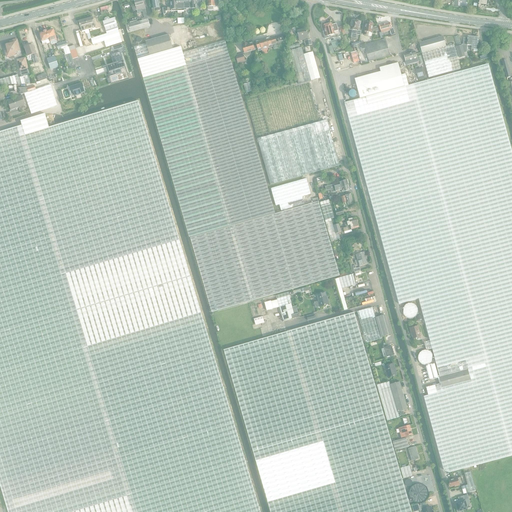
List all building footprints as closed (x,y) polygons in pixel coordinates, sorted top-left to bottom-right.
[(146,9),(143,0),(138,0),(134,1),(136,6),(132,7),(134,11),(137,10),(138,13),(143,12),(142,10),(146,9)] [(189,0),(190,10),(200,10),(200,0),(189,0)] [(220,6),(219,0),(207,0),(208,2),(207,2),(208,10),(212,9),(212,6),(215,6),(220,6)] [(93,17),(86,19),(89,29),(96,27),(94,23),(95,23),(93,17)] [(102,35),(91,38),(93,45),(104,41),(106,47),(122,42),(115,17),(103,21),(107,33),(102,35)] [(86,19),(79,21),(81,27),(82,31),(85,31),(85,33),(87,34),(90,33),(89,29),(86,19)] [(150,26),(147,19),(128,24),(130,32),(150,26)] [(359,22),(359,21),(358,20),(357,20),(356,21),(353,20),(352,26),(350,26),(350,30),(352,30),(351,37),(356,38),(356,35),(360,35),(361,31),(358,31),(359,22)] [(373,24),(372,23),(371,22),(370,23),(366,23),(365,35),(368,35),(369,32),(372,32),(378,31),(377,26),(373,27),(373,24)] [(385,24),(379,25),(382,33),(387,31),(390,30),(391,30),(392,30),(391,27),(391,25),(390,22),(385,24)] [(338,30),(337,27),(336,24),(332,25),(332,23),(324,25),(325,32),(323,32),(325,38),(330,37),(329,35),(334,34),(334,31),(338,30)] [(54,29),(47,31),(49,39),(50,42),(51,42),(52,44),(57,43),(57,42),(57,41),(57,40),(54,29)] [(302,40),(308,39),(306,29),(297,31),(299,41),(302,40)] [(44,32),(40,33),(42,41),(49,39),(47,31),(47,30),(47,31),(46,30),(45,30),(44,31),(43,32),(44,32)] [(141,37),(141,36),(141,35),(140,34),(139,33),(138,32),(137,32),(136,31),(134,32),(132,33),(132,34),(131,35),(131,37),(131,38),(132,40),(133,41),(134,41),(135,41),(137,41),(139,40),(140,39),(141,38),(141,37)] [(146,40),(146,43),(150,55),(173,49),(169,34),(148,40),(146,40)] [(257,49),(258,49),(258,50),(258,51),(262,50),(269,48),(273,47),(273,49),(278,48),(276,42),(279,41),(279,42),(284,41),(282,34),(277,36),(277,37),(276,38),(275,37),(270,38),(270,37),(266,38),(259,41),(259,39),(255,40),(256,44),(255,44),(255,46),(257,46),(257,48),(257,49)] [(446,46),(443,36),(419,43),(422,52),(446,46)] [(463,44),(456,47),(460,58),(465,56),(464,53),(466,52),(467,45),(472,45),(472,37),(468,36),(468,38),(464,37),(463,44)] [(472,45),(471,50),(474,51),(474,49),(478,49),(478,46),(480,46),(481,42),(478,42),(479,37),(478,37),(478,36),(476,36),(475,37),(472,37),(472,45)] [(390,55),(385,39),(361,46),(363,53),(366,52),(369,61),(390,55)] [(17,40),(11,42),(11,44),(9,45),(7,47),(8,51),(6,51),(7,57),(15,55),(15,52),(17,51),(17,50),(20,50),(17,40)] [(175,48),(173,49),(150,55),(146,43),(136,45),(189,238),(190,237),(212,312),(340,275),(330,242),(340,239),(338,233),(341,232),(339,224),(333,225),(331,219),(334,218),(329,199),(318,203),(318,201),(275,214),(265,177),(241,96),(225,40),(183,53),(181,46),(175,48)] [(66,41),(57,44),(59,50),(63,49),(65,55),(72,78),(77,77),(78,77),(72,59),(69,47),(68,47),(67,47),(66,41)] [(255,44),(253,45),(252,42),(248,44),(244,42),(242,45),(244,53),(245,54),(246,55),(247,56),(248,56),(249,55),(250,54),(251,53),(250,51),(255,50),(257,49),(257,48),(257,46),(255,46),(255,44)] [(422,52),(428,77),(461,69),(454,44),(446,46),(422,52)] [(34,63),(39,62),(33,45),(25,48),(26,52),(28,51),(29,55),(32,54),(34,58),(33,58),(34,63)] [(299,84),(320,78),(313,52),(304,54),(302,47),(289,51),(299,84)] [(411,53),(404,55),(405,60),(411,59),(411,62),(418,60),(416,52),(415,52),(414,51),(411,52),(411,53)] [(125,67),(124,63),(124,62),(123,61),(120,52),(114,54),(115,59),(116,59),(117,62),(113,64),(112,64),(107,66),(110,76),(116,74),(114,71),(115,70),(125,67)] [(245,61),(243,53),(235,55),(238,63),(245,61)] [(50,68),(58,66),(55,57),(47,60),(50,68)] [(25,58),(18,60),(21,70),(28,68),(25,58)] [(511,77),(510,73),(506,60),(502,61),(506,78),(511,77)] [(354,78),(360,98),(408,85),(405,73),(401,75),(398,62),(379,67),(380,72),(354,78)] [(511,152),(488,64),(408,85),(360,98),(344,102),(398,304),(418,299),(430,341),(424,342),(426,349),(429,350),(432,349),(440,377),(468,370),(471,379),(441,387),(441,384),(426,388),(428,396),(424,397),(444,470),(446,473),(511,455),(511,152)] [(419,69),(416,70),(418,77),(419,80),(424,79),(423,76),(421,68),(419,69)] [(0,84),(30,84),(28,75),(19,78),(18,75),(0,79),(0,84)] [(250,82),(243,84),(246,93),(252,91),(250,82)] [(69,87),(71,96),(75,95),(75,96),(81,94),(81,93),(85,92),(83,83),(78,84),(75,85),(69,87)] [(28,92),(27,88),(27,87),(18,88),(20,95),(24,93),(31,114),(57,105),(56,103),(50,84),(36,89),(28,92)] [(358,93),(358,92),(357,91),(356,90),(355,89),(353,88),(351,88),(350,89),(349,91),(348,92),(348,93),(348,94),(348,95),(349,96),(350,96),(351,97),(352,98),(353,98),(354,98),(355,97),(356,97),(357,95),(358,94),(358,93)] [(20,111),(26,109),(25,105),(22,96),(8,100),(11,110),(18,107),(20,111)] [(22,126),(0,132),(0,482),(8,511),(260,511),(138,101),(49,128),(45,114),(21,121),(22,126)] [(257,139),(270,185),(340,165),(327,120),(257,139)] [(311,194),(306,178),(271,188),(276,206),(279,205),(281,211),(304,204),(302,196),(311,194)] [(331,186),(328,186),(329,190),(331,189),(348,185),(347,180),(340,182),(341,184),(331,187),(331,186)] [(353,203),(351,194),(345,196),(345,193),(340,195),(343,207),(348,206),(348,205),(353,203)] [(359,221),(358,220),(357,219),(353,220),(352,218),(348,219),(349,221),(345,222),(346,227),(343,228),(344,232),(359,228),(358,222),(359,221)] [(368,264),(366,257),(365,257),(363,252),(356,254),(357,260),(355,261),(356,265),(359,264),(359,266),(368,264)] [(342,288),(356,285),(353,274),(335,279),(340,297),(344,296),(342,288)] [(279,307),(283,321),(295,318),(299,317),(296,306),(292,307),(289,295),(288,292),(276,296),(277,299),(264,303),(267,310),(279,307)] [(319,306),(328,304),(325,292),(316,294),(318,301),(314,302),(315,307),(319,306)] [(416,310),(416,309),(416,308),(415,307),(414,306),(413,304),(411,304),(410,303),(408,304),(407,304),(405,305),(405,306),(404,307),(404,308),(403,310),(403,311),(404,312),(404,313),(405,314),(406,315),(407,316),(408,316),(409,316),(411,316),(412,316),(413,315),(414,315),(415,314),(416,313),(416,311),(416,310)] [(411,511),(402,478),(402,479),(394,451),(409,447),(406,438),(391,442),(385,421),(399,417),(398,412),(390,384),(389,381),(380,384),(374,363),(372,363),(371,362),(366,343),(381,338),(381,337),(375,317),(372,307),(357,311),(363,335),(360,335),(354,312),(225,348),(223,349),(231,378),(269,511),(411,511)] [(381,337),(390,334),(385,315),(375,317),(381,337)] [(256,325),(264,323),(263,316),(254,319),(256,325)] [(421,336),(418,326),(409,328),(411,333),(413,339),(421,336)] [(394,354),(392,345),(384,348),(386,357),(387,356),(387,358),(389,357),(390,356),(394,354)] [(430,358),(430,356),(430,355),(429,354),(428,353),(427,352),(426,351),(425,351),(423,351),(422,351),(421,352),(419,352),(418,353),(417,354),(417,355),(417,357),(416,358),(417,359),(417,361),(418,362),(419,363),(421,364),(422,365),(424,365),(425,365),(426,364),(427,363),(428,363),(429,362),(430,361),(430,359),(430,358)] [(396,375),(393,364),(385,366),(388,378),(396,375)] [(439,378),(441,384),(441,387),(471,379),(468,370),(440,377),(439,378)] [(398,412),(408,409),(400,381),(390,384),(398,412)] [(410,425),(399,428),(400,432),(402,438),(406,437),(412,435),(410,425)] [(419,459),(415,446),(408,448),(412,461),(419,459)] [(413,476),(410,465),(406,466),(402,468),(400,468),(403,478),(413,476)] [(464,486),(466,492),(466,493),(476,491),(470,472),(464,473),(467,485),(464,486)] [(463,484),(461,477),(449,481),(449,483),(449,484),(449,486),(450,486),(450,487),(454,486),(455,487),(460,485),(463,484)] [(426,486),(411,483),(410,496),(414,497),(414,495),(425,496),(426,486)] [(456,507),(457,511),(460,511),(463,511),(462,510),(467,508),(466,504),(470,503),(467,495),(458,497),(459,501),(456,502),(457,507),(456,507)] [(424,503),(418,504),(418,506),(420,510),(420,511),(421,511),(423,511),(431,511),(430,507),(427,508),(425,504),(424,503)]
